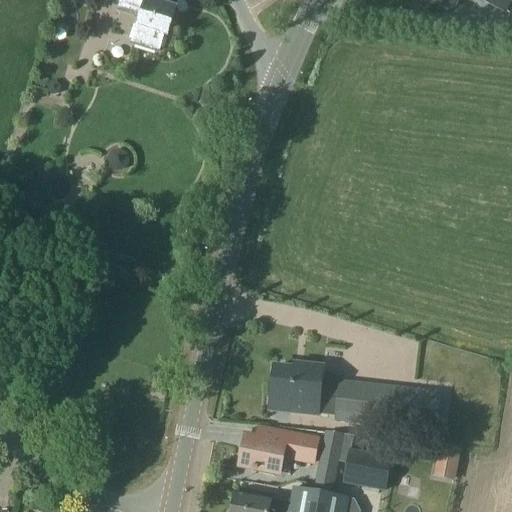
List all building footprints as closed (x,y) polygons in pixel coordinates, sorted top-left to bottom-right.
[(167,37),(175,10),(148,1),(148,0),(119,0),(116,11),(140,19),(137,28),(136,27),(132,41),(148,45),(152,32),(167,37)] [(511,0),(480,0),(505,13),(511,0)] [(511,16),(473,1),(469,12),(509,28),(511,19),(511,16)] [(119,59),(121,44),(101,41),(99,55),(119,59)] [(304,371),(274,368),(270,405),(299,408),(298,414),(317,416),(317,414),(336,416),(341,383),(341,377),(328,376),(328,379),(321,379),(322,368),(304,366),(304,371)] [(435,433),(440,394),(341,383),(336,416),(336,422),(435,433)] [(312,464),(317,441),(274,432),(272,444),(246,439),(245,445),(242,447),(240,457),(242,460),(241,467),(252,469),(252,470),(257,471),(257,470),(261,471),(261,473),(273,476),(274,473),(278,474),(281,458),(312,464)] [(323,457),(326,466),(336,468),(342,436),(327,434),(323,457)] [(439,444),(435,463),(457,468),(461,449),(439,444)] [(347,450),(340,485),(385,493),(391,458),(347,450)] [(345,511),(348,501),(293,490),(290,503),(271,499),(271,501),(235,494),(231,511),(345,511)]
